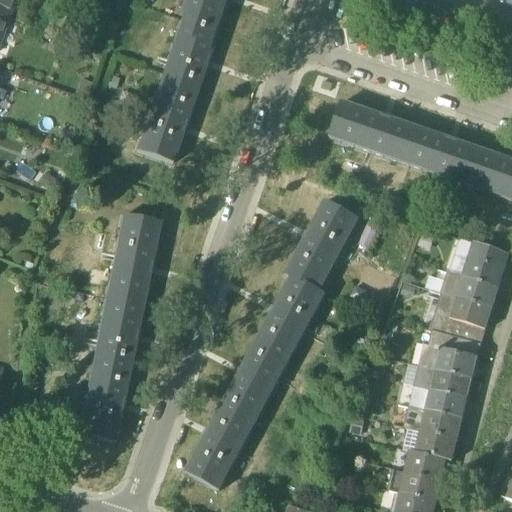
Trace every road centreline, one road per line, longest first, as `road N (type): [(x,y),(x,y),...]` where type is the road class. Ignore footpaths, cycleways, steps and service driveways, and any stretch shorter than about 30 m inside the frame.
road 1 (residential): [(302,46),(127,511)]
road 2 (residential): [(508,115),(302,46)]
